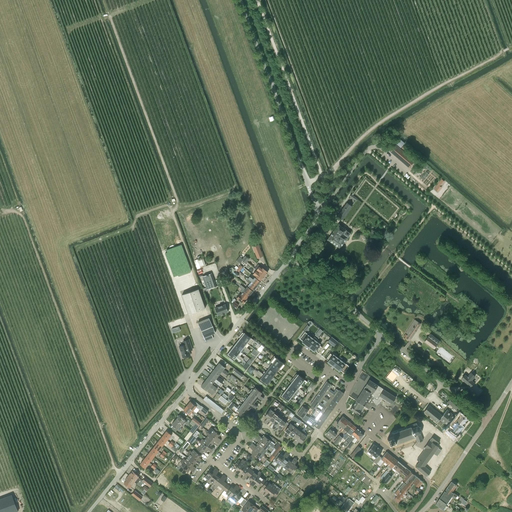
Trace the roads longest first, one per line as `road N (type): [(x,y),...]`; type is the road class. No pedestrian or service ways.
road 1 (tertiary): [(289,260),(316,206),(239,0)]
road 2 (track): [(179,296),(197,283),(170,206),(135,217),(132,229),(168,327)]
road 3 (track): [(306,183),(379,123),(501,53)]
road 4 (tertiary): [(186,390),(289,260)]
road 5 (tertiary): [(88,511),(186,390)]
road 6 (residential): [(425,479),(338,408),(350,385)]
road 7 (residential): [(381,334),(488,419)]
road 8 (track): [(353,310),(434,205)]
